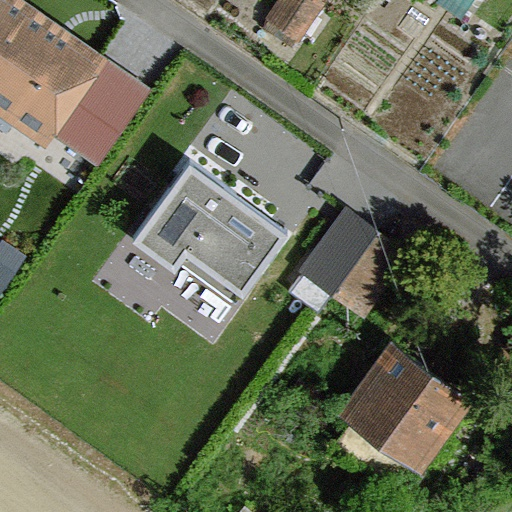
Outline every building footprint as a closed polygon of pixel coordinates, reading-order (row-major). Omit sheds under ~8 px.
[(146,91),(10,0),(0,0),(0,113),(90,174),(146,91)] [(511,0),(487,0),(507,10),(511,0)] [(204,156),(145,254),(247,315),(306,217),(204,156)] [(345,203),(289,279),(355,329),(412,252),(345,203)] [(111,249),(50,336),(132,393),(193,306),(111,249)] [(396,331),(336,405),(414,468),(474,394),(396,331)]
